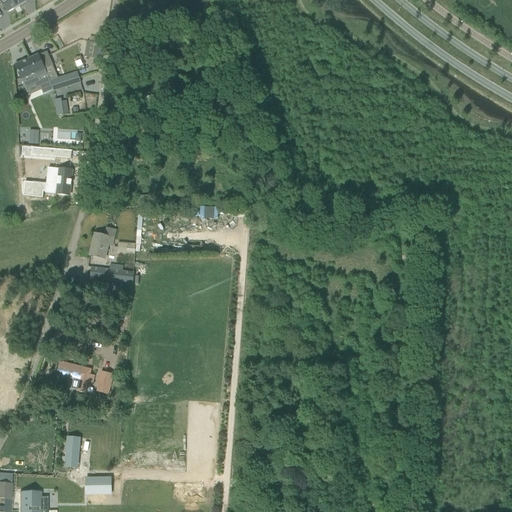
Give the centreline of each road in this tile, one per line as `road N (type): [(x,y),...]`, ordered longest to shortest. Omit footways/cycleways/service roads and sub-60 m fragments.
road 1 (residential): [(0,450),(48,327),(83,200),(113,0)]
road 2 (unknown): [(213,511),(231,231)]
road 3 (secondary): [(374,0),(511,97)]
road 4 (secondary): [(511,79),(398,0)]
